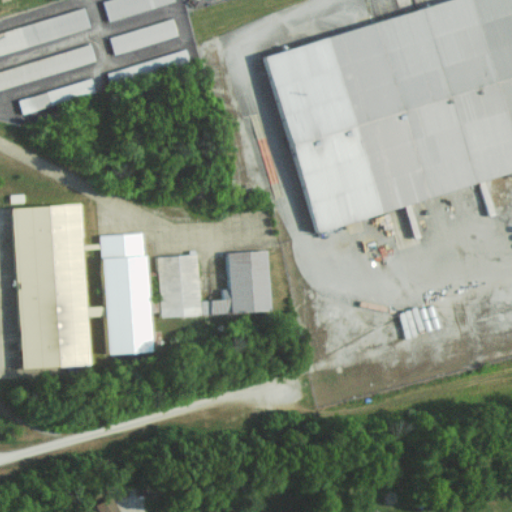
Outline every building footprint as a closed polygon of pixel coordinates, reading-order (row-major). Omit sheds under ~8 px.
[(173,1),(173,0),(100,0),(106,19),(173,1)] [(511,173),(511,0),(448,0),(264,46),(309,224),(511,173)] [(0,49),(89,29),(84,8),(0,28),(0,49)] [(107,36),(112,53),(176,34),(171,16),(107,36)] [(0,68),(0,86),(94,60),(90,43),(0,68)] [(105,69),(108,81),(187,60),(184,49),(105,69)] [(16,95),(19,110),(93,94),(90,79),(16,95)] [(19,366),(87,363),(85,314),(102,313),(101,304),(83,305),(78,202),(10,206),(19,366)] [(149,349),(143,231),(99,233),(105,351),(149,349)] [(158,315),(269,309),(266,248),(225,250),(227,287),(220,288),(221,298),(197,299),(195,253),(155,255),(158,315)] [(93,504),(97,511),(117,511),(109,495),(93,504)]
